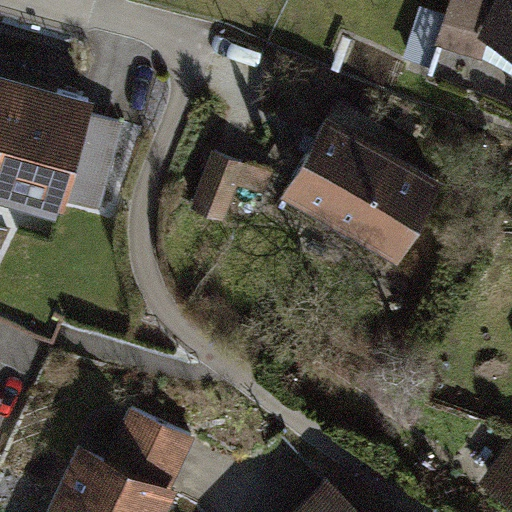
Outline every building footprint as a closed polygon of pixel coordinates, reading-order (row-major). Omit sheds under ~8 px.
[(511,0),(454,0),(438,34),(511,70),(511,0)] [(0,170),(105,198),(126,120),(95,112),(103,84),(0,57),(0,170)] [(284,177),(402,241),(447,158),(329,94),(284,177)] [(184,200),(224,215),(236,181),(261,190),(270,166),(205,142),(184,200)] [(158,511),(196,434),(144,410),(122,457),(82,438),(46,511),(31,511),(20,507),(17,511),(158,511)] [(511,421),(475,480),(511,502),(511,421)] [(286,511),(381,511),(332,465),(286,511)]
